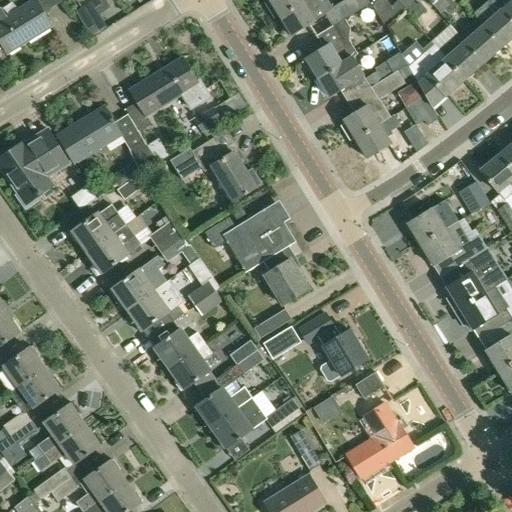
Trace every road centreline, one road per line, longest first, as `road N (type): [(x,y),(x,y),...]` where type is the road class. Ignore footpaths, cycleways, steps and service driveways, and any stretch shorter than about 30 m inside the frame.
road 1 (residential): [(209,511),(0,209)]
road 2 (residential): [(489,455),(343,218)]
road 3 (residential): [(343,218),(209,0)]
road 4 (residential): [(0,113),(188,0)]
road 5 (residential): [(343,218),(511,96)]
